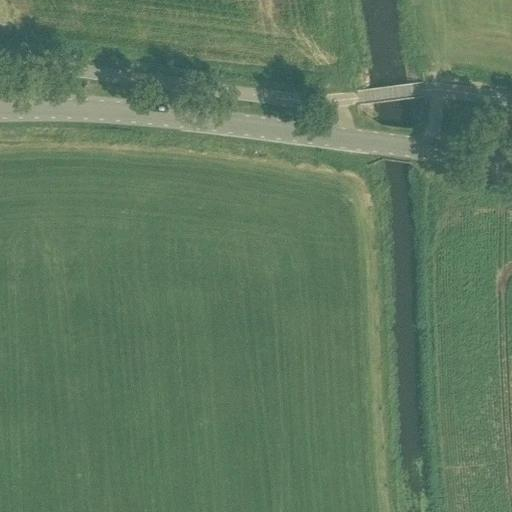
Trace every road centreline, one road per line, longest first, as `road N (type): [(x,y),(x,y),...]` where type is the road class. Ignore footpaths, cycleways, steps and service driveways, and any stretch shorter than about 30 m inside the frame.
road 1 (secondary): [(511,164),(180,118),(0,111)]
road 2 (track): [(395,511),(373,201),(343,103)]
